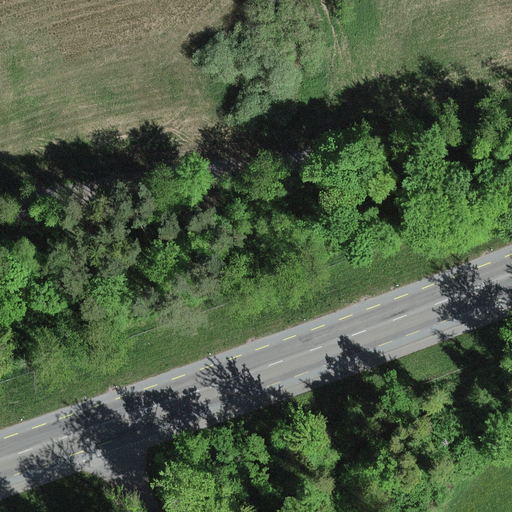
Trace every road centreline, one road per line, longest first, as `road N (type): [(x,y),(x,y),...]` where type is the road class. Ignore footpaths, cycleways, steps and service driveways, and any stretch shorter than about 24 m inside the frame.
road 1 (primary): [(511,272),(0,460)]
road 2 (track): [(0,205),(335,106),(343,38),(336,0)]
